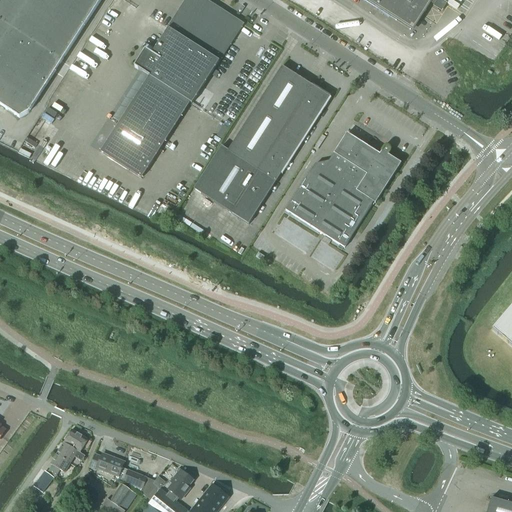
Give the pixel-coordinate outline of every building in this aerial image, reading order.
[(0,0),(0,106),(19,119),(29,113),(101,0),(0,0)] [(150,78),(101,154),(141,180),(189,104),(191,106),(210,76),(219,62),(242,25),(203,0),(186,0),(152,55),(145,50),(133,68),(141,73),(150,78)] [(361,0),(410,31),(430,0),(361,0)] [(248,225),(275,184),(330,99),(282,68),(228,152),(221,147),(193,190),(248,225)] [(387,156),(389,153),(389,152),(389,151),(389,150),(389,149),(388,149),(388,148),(387,148),(386,148),(385,148),(384,148),(384,149),(383,149),(383,150),(379,156),(346,135),(323,171),(315,166),(285,212),(344,249),(373,204),(374,205),(400,164),(387,156)] [(27,139),(24,142),(24,143),(34,149),(37,145),(27,139)] [(511,306),(492,331),(511,348),(511,306)] [(80,454),(88,441),(71,431),(63,444),(80,454)] [(80,454),(63,444),(55,457),(69,465),(74,458),(81,463),(85,457),(80,454)] [(118,478),(124,464),(102,455),(101,458),(95,456),(90,469),(96,471),(96,470),(118,478)] [(64,474),(69,465),(55,457),(50,465),(64,474)] [(50,468),(47,474),(53,479),(54,480),(59,473),(51,468),(50,468)] [(173,485),(168,490),(178,498),(181,501),(190,489),(188,488),(193,481),(180,471),(171,483),(173,485)] [(127,472),(123,483),(129,485),(128,487),(151,501),(159,490),(152,485),(154,482),(146,479),(127,472)] [(34,487),(34,488),(42,494),(53,479),(47,474),(45,473),(34,487)] [(102,511),(124,511),(136,496),(121,486),(110,502),(106,500),(99,510),(102,511)] [(217,511),(228,498),(212,486),(190,511),(217,511)] [(160,490),(148,506),(149,507),(155,511),(186,511),(187,511),(175,502),(165,494),(160,490)] [(511,511),(511,504),(492,499),(487,511),(511,511)]
